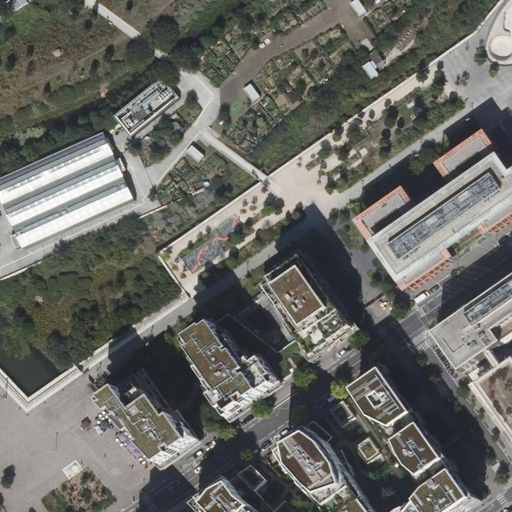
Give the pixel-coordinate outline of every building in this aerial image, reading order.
[(359,0),(356,0),(351,4),(361,17),(368,12),(359,0)] [(370,62),(363,67),(372,79),(379,74),(370,62)] [(164,77),(115,117),(122,126),(132,138),(181,99),(168,82),(164,77)] [(252,84),(245,90),(254,103),(262,97),(252,84)] [(123,160),(119,162),(106,133),(0,180),(0,194),(18,235),(12,237),(18,250),(24,247),(25,250),(26,253),(137,203),(136,200),(124,173),(128,171),(123,160)] [(452,265),(446,255),(487,226),(494,235),(511,222),(511,176),(503,163),(486,140),(446,168),(463,191),(421,220),(405,196),(364,225),(381,248),(405,281),(406,283),(409,287),(410,289),(413,292),(452,265)] [(193,146),(187,153),(200,163),(206,156),(193,146)] [(224,417),(228,422),(234,418),(245,410),(253,404),(267,394),(276,388),(303,369),(318,359),(341,343),(354,334),(359,330),(351,319),(346,313),(309,260),(281,280),(268,289),(268,290),(285,313),(294,326),(302,337),(293,344),(280,353),(231,315),(219,323),(189,344),(182,349),(189,358),(195,367),(208,386),(204,389),(210,397),(224,417)] [(511,285),(442,334),(439,336),(466,374),(491,357),(501,371),(476,389),(511,439),(511,285)] [(285,313),(268,290),(259,297),(293,344),(302,337),(294,326),(285,313)] [(465,511),(467,511),(480,502),(461,477),(456,469),(428,428),(418,415),(388,372),(357,394),(347,402),(332,411),(342,426),(344,428),(358,419),(362,426),(367,432),(372,439),(358,448),(370,465),(384,455),(388,461),(420,507),(407,511),(378,511),(365,492),(355,478),(357,476),(355,472),(345,450),(338,455),(334,449),(330,444),(335,438),(317,422),(305,431),(289,442),(275,451),(280,459),(281,461),(289,475),(294,471),(297,474),(303,480),(298,484),(322,508),(325,510),(327,508),(329,511),(298,511),(289,502),(278,511),(276,511),(270,505),(263,498),(257,492),(269,481),(267,479),(255,466),(242,475),(230,483),(201,504),(204,507),(208,511),(465,511)] [(186,452),(201,441),(188,422),(181,412),(177,415),(174,411),(148,373),(142,377),(139,379),(128,387),(108,401),(105,403),(109,407),(117,416),(123,421),(136,435),(142,442),(165,466),(181,455),(186,452)]
